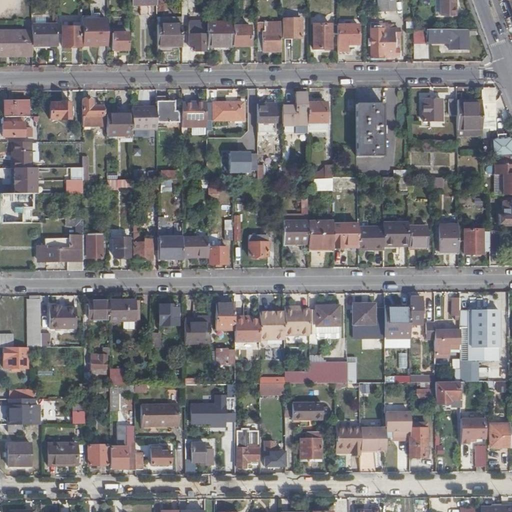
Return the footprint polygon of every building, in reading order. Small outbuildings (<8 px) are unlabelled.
[(149,4),(157,4),(156,0),(132,0),(132,5),(143,5),(143,12),(149,12),(149,4)] [(394,0),(381,0),(382,11),(395,11),(394,0)] [(439,0),(439,16),(454,16),(454,0),(439,0)] [(301,38),(301,19),(284,19),(284,38),(301,38)] [(107,20),(82,20),(82,28),(82,45),(107,45),(107,20)] [(231,27),(231,23),(206,23),(206,24),(206,47),(232,46),(231,27)] [(257,30),(257,52),(282,51),(281,23),(263,24),(263,30),(257,30)] [(206,48),(206,47),(206,24),(189,24),(189,47),(194,46),(195,51),(204,52),(204,48),(206,48)] [(398,57),(397,30),(387,29),(387,24),(371,24),(371,57),(398,57)] [(31,46),(56,46),(57,25),(31,25),(31,31),(31,46)] [(157,46),(182,46),(182,25),(157,25),(157,46)] [(313,49),(331,49),(331,25),(313,26),(313,49)] [(337,26),(337,51),(346,51),(346,45),(358,45),(358,26),(337,26)] [(232,46),(232,47),(249,47),(249,27),(231,27),(232,46)] [(62,46),(82,46),(82,45),(82,28),(62,28),(62,46)] [(413,30),(413,43),(427,43),(426,30),(413,30)] [(433,30),(426,30),(427,43),(449,42),(449,30),(433,30)] [(467,50),(467,30),(449,30),(449,42),(449,50),(467,50)] [(0,56),(32,56),(31,46),(31,31),(0,31),(0,56)] [(128,50),(128,33),(112,34),(113,50),(128,50)] [(301,58),(302,39),(292,39),(291,58),(301,58)] [(493,88),(481,88),(481,101),(481,106),(482,109),(493,109),(493,88)] [(369,89),(355,90),(356,102),(369,101),(369,89)] [(284,91),(284,103),(294,103),(294,91),(284,91)] [(306,104),(306,95),(296,95),(295,108),(282,108),(282,126),(306,126),(306,104)] [(164,97),(157,97),(157,108),(157,123),(177,122),(177,114),(173,111),(173,102),(164,102),(164,97)] [(440,121),(440,100),(422,100),(422,121),(440,121)] [(92,101),(81,101),(82,127),(102,127),(102,107),(92,107),(92,101)] [(456,106),(456,101),(449,101),(448,117),(456,117),(456,106)] [(4,102),(4,118),(27,117),(26,102),(4,102)] [(257,106),(257,122),(257,124),(275,124),(275,102),(266,102),(266,106),(257,106)] [(205,103),(182,103),(182,127),(187,127),(187,122),(206,122),(205,103)] [(213,106),(207,106),(207,118),(213,118),(213,121),(242,121),(242,110),(247,110),(247,106),(243,105),(243,103),(213,104),(213,106)] [(69,120),(69,104),(61,104),(61,107),(50,107),(50,120),(69,120)] [(325,104),(306,104),(306,126),(306,130),(325,130),(325,104)] [(382,156),(382,105),(356,105),(357,157),(382,156)] [(456,130),(456,137),(482,137),(482,131),(482,109),(481,106),(456,106),(456,117),(456,130)] [(157,108),(132,108),(132,115),(132,131),(157,131),(157,123),(157,108)] [(132,115),(106,116),(107,137),(132,136),(132,131),(132,115)] [(23,118),(3,118),(2,137),(31,136),(31,128),(23,128),(23,118)] [(510,155),(509,139),(491,140),(493,156),(510,155)] [(32,143),(14,143),(14,159),(11,159),(11,167),(32,168),(32,143)] [(249,152),(227,152),(227,175),(249,174),(249,152)] [(412,153),(411,163),(429,164),(430,154),(412,153)] [(502,196),(511,195),(511,165),(494,165),(494,174),(502,174),(502,196)] [(32,168),(11,167),(11,193),(14,193),(21,193),(35,193),(35,168),(32,168)] [(333,179),(333,167),(324,167),(324,172),(307,173),(307,179),(309,179),(314,179),(332,179),(333,179)] [(82,186),(82,181),(82,168),(76,168),(76,171),(67,170),(67,177),(62,177),(62,186),(82,186)] [(161,172),(161,180),(174,180),(174,174),(174,172),(161,172)] [(432,189),(442,190),(443,178),(432,177),(432,189)] [(332,179),(314,179),(314,184),(314,188),(332,188),(332,179)] [(332,188),(332,189),(357,189),(357,179),(333,179),(332,179),(332,188)] [(117,181),(107,181),(107,191),(117,191),(117,187),(117,181)] [(218,185),(208,185),(208,197),(218,197),(218,185)] [(1,214),(1,224),(21,224),(21,193),(14,193),(14,194),(1,195),(1,206),(5,206),(5,214),(1,214)] [(511,226),(511,202),(503,202),(502,214),(498,214),(498,227),(511,226)] [(66,271),(82,271),(82,258),(82,235),(82,219),(64,219),(64,227),(74,227),(74,238),(67,238),(67,241),(51,240),(46,240),(45,247),(37,247),(37,263),(66,263),(66,271)] [(308,249),(308,253),(316,252),(316,250),(333,250),(333,249),(333,225),(333,221),(308,222),(308,224),(308,249)] [(133,223),(133,233),(134,233),(134,245),(143,246),(143,240),(142,234),(138,234),(138,223),(133,223)] [(408,223),(383,223),(383,228),(383,247),(408,247),(408,227),(408,223)] [(283,225),(283,249),(308,249),(308,224),(283,225)] [(358,228),(358,224),(333,225),(333,249),(343,248),(343,246),(358,246),(358,228)] [(439,253),(457,253),(457,226),(439,226),(439,253)] [(408,247),(408,248),(426,248),(427,227),(408,227),(408,247)] [(368,251),(383,250),(383,247),(383,228),(358,228),(358,246),(358,248),(368,248),(368,251)] [(481,252),(490,252),(490,233),(482,233),(482,231),(464,230),(463,255),(481,255),(481,252)] [(490,233),(490,252),(500,252),(500,233),(490,233)] [(82,235),(82,258),(101,258),(101,235),(82,235)] [(249,257),(267,257),(267,236),(249,236),(249,257)] [(158,260),(183,260),(183,258),(183,238),(158,237),(158,260)] [(129,258),(129,238),(114,239),(115,258),(129,258)] [(183,258),(208,258),(208,238),(183,238),(183,258)] [(143,246),(134,245),(134,260),(151,260),(151,240),(143,240),(143,246)] [(226,265),(226,248),(210,248),(210,265),(226,265)] [(423,293),(423,319),(433,319),(433,293),(423,293)] [(420,298),(408,297),(408,305),(408,308),(408,325),(420,324),(420,298)] [(467,299),(459,299),(459,313),(459,325),(459,332),(459,343),(459,349),(459,361),(497,360),(497,311),(467,310),(467,299)] [(40,334),(39,300),(26,300),(27,348),(34,347),(40,347),(40,334)] [(109,322),(108,301),(88,301),(88,322),(109,322)] [(134,301),(108,301),(109,322),(134,321),(134,301)] [(234,317),(234,304),(216,304),(216,330),(234,330),(234,317)] [(374,325),(374,304),(352,305),(352,325),(374,325)] [(177,305),(160,305),(160,326),(178,325),(177,305)] [(315,310),(308,310),(308,312),(309,334),(316,334),(316,339),(339,339),(339,326),(339,306),(315,306),(315,310)] [(61,312),(61,307),(49,307),(50,332),(75,332),(74,312),(61,312)] [(294,308),(283,307),(283,312),(284,336),(309,336),(309,334),(308,312),(301,312),(294,311),(294,308)] [(383,308),(383,339),(409,339),(408,325),(408,308),(383,308)] [(283,312),(259,312),(259,320),(259,340),(284,339),(284,336),(283,312)] [(209,343),(209,324),(194,323),(194,315),(183,315),(184,343),(209,343)] [(234,343),(259,342),(259,340),(259,320),(244,320),(244,317),(234,317),(234,330),(234,343)] [(434,341),(434,365),(437,365),(437,356),(447,356),(447,349),(448,343),(459,343),(459,332),(434,332),(434,341)] [(0,334),(0,347),(3,348),(12,348),(12,335),(0,334)] [(50,334),(40,334),(40,347),(50,347),(50,334)] [(151,334),(152,349),(162,349),(161,334),(151,334)] [(409,339),(383,339),(384,347),(409,347),(409,339)] [(34,351),(34,347),(27,348),(12,348),(3,348),(3,369),(10,369),(19,368),(26,368),(27,351),(34,351)] [(215,364),(234,364),(234,350),(215,350),(215,353),(215,364)] [(91,369),(105,369),(105,356),(91,356),(91,369)] [(347,384),(347,363),(309,363),(309,376),(309,384),(334,384),(347,384)] [(393,368),(384,368),(384,383),(390,383),(394,383),(393,368)] [(109,371),(109,385),(126,385),(126,371),(109,371)] [(435,398),(435,404),(440,404),(450,404),(450,401),(457,401),(457,383),(435,383),(435,391),(435,398)] [(459,383),(457,383),(457,401),(450,401),(450,404),(450,408),(461,408),(462,400),(462,393),(462,383),(459,383)] [(260,384),(260,395),(284,395),(284,384),(260,384)] [(126,385),(109,385),(110,411),(118,411),(118,393),(134,393),(134,392),(134,385),(126,385)] [(9,392),(9,399),(14,399),(28,399),(33,399),(33,390),(21,390),(21,392),(9,392)] [(214,405),(191,405),(191,424),(209,424),(209,427),(224,427),(224,420),(235,420),(235,402),(224,402),(224,395),(214,395),(214,405)] [(14,405),(9,405),(9,425),(21,425),(31,425),(31,406),(29,406),(28,399),(14,399),(14,405)] [(322,404),(292,404),(292,420),(322,420),(322,404)] [(178,405),(141,405),(141,427),(178,426),(178,405)] [(69,412),(70,425),(84,425),(84,412),(69,412)] [(406,413),(385,413),(385,428),(385,432),(392,432),(392,438),(407,438),(406,413)] [(485,420),(460,419),(460,440),(484,440),(485,420)] [(490,448),(510,447),(510,424),(490,425),(490,448)] [(110,465),(110,470),(135,469),(135,454),(135,437),(135,426),(117,427),(117,446),(110,446),(110,465)] [(351,454),(360,454),(359,450),(359,428),(335,428),(335,429),(335,454),(347,454),(347,450),(351,450),(351,454)] [(359,450),(385,451),(385,432),(385,428),(359,428),(359,450)] [(235,431),(235,442),(237,442),(237,468),(246,468),(246,461),(257,461),(257,432),(235,431)] [(306,440),(300,440),(300,458),(320,458),(320,440),(320,433),(311,432),(306,433),(306,440)] [(408,441),(408,458),(427,457),(426,438),(410,438),(408,438),(408,441)] [(283,466),(283,442),(264,442),(264,466),(283,466)] [(30,466),(30,443),(8,444),(8,466),(30,466)] [(58,464),(58,466),(77,465),(76,443),(48,444),(48,464),(58,464)] [(191,443),(191,462),(200,462),(200,465),(212,465),(212,450),(204,450),(204,443),(191,443)] [(110,446),(110,445),(88,446),(88,466),(98,465),(101,465),(110,465),(110,446)] [(474,468),(485,467),(485,446),(474,446),(474,468)] [(160,452),(160,448),(150,448),(150,465),(169,465),(169,452),(160,452)] [(359,470),(359,455),(351,455),(351,470),(359,470)]
